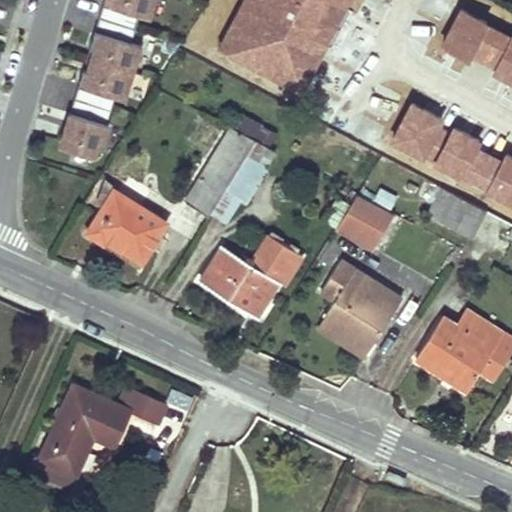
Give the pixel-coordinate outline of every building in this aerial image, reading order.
[(102,0),(98,17),(135,28),(139,14),(148,17),(153,0),(102,0)] [(135,28),(98,17),(88,46),(93,48),(90,58),(131,71),(140,44),(130,41),(135,28)] [(73,98),(110,109),(114,95),(123,98),(131,71),(90,58),(86,69),(82,68),(73,98)] [(110,109),(73,98),(58,145),(93,156),(97,140),(102,141),(107,124),(105,123),(110,109)] [(243,115),(236,128),(253,137),(260,124),(243,115)] [(218,120),(207,136),(221,145),(232,127),(218,120)] [(275,132),(263,126),(257,139),(269,145),(275,132)] [(221,145),(186,202),(207,216),(210,211),(224,189),(254,139),(232,127),(221,145)] [(254,139),(224,189),(238,199),(241,201),(273,149),(254,139)] [(112,189),(86,232),(105,244),(108,240),(141,259),(165,222),(112,189)] [(224,189),(210,211),(224,220),(238,199),(224,189)] [(453,191),(439,220),(473,237),(487,209),(453,191)] [(349,207),(335,227),(373,248),(394,212),(357,193),(349,207)] [(335,227),(349,207),(336,199),(323,219),(335,227)] [(267,233),(259,245),(271,253),(279,240),(267,233)] [(220,244),(199,280),(246,309),(254,296),(264,302),(278,281),(282,283),(301,253),(279,240),(271,253),(259,245),(249,262),(220,244)] [(332,302),(321,318),(369,348),(399,298),(339,260),(318,293),(332,302)] [(254,296),(246,309),(256,316),(264,302),(254,296)] [(465,310),(455,325),(464,330),(474,315),(465,310)] [(464,330),(455,325),(442,317),(417,357),(436,369),(438,365),(469,385),(479,369),(493,348),(503,332),(474,315),(464,330)] [(369,348),(321,318),(316,327),(363,355),(369,348)] [(493,348),(479,369),(495,379),(511,352),(511,337),(503,332),(493,348)] [(37,454),(31,467),(70,485),(90,442),(86,440),(89,432),(93,433),(114,442),(129,408),(130,409),(157,421),(166,402),(134,388),(125,407),(73,384),(63,408),(59,405),(53,419),(56,421),(42,456),(37,454)]
